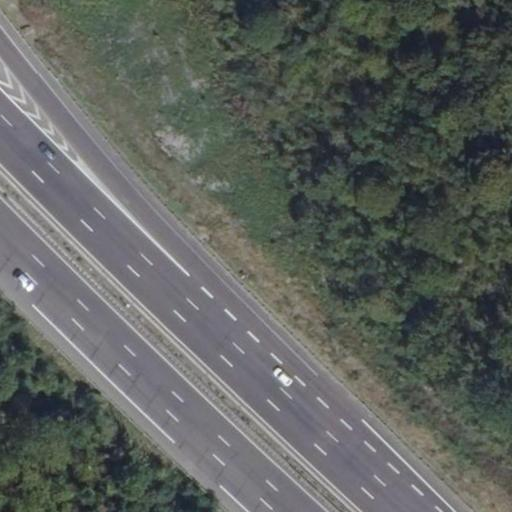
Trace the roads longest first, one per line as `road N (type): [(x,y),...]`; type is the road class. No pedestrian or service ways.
road 1 (motorway): [(307,420),(0,40)]
road 2 (motorway): [(307,420),(0,122)]
road 3 (motorway): [(0,233),(278,511)]
road 4 (motorway): [(411,511),(307,420)]
